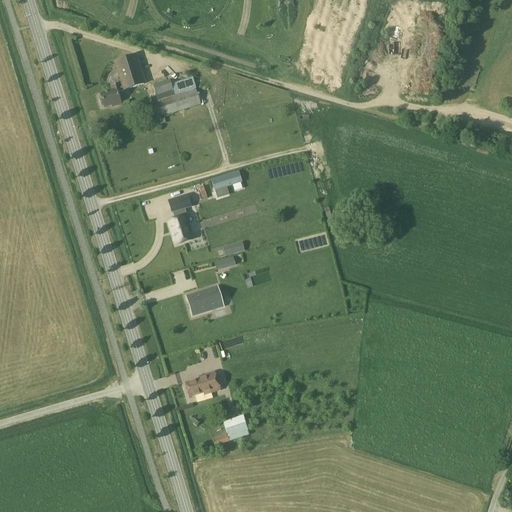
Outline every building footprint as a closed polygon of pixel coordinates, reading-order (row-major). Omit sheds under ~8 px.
[(114,62),(121,83),(123,91),(145,85),(136,56),(114,62)] [(201,105),(195,89),(175,96),(170,81),(152,86),(157,102),(151,104),(156,120),(201,105)] [(123,91),(121,83),(110,87),(112,92),(100,95),(104,108),(112,105),(112,107),(121,104),(117,93),(123,91)] [(223,201),(232,198),(229,190),(246,185),(243,176),(217,184),(223,201)] [(191,207),(188,196),(169,201),(172,212),(173,212),(175,219),(168,221),(175,244),(190,240),(189,234),(191,233),(189,225),(186,226),(184,217),(181,218),(178,210),(191,207)] [(238,253),(235,245),(223,248),(225,256),(238,253)] [(233,258),(220,262),(222,269),(235,266),(233,258)] [(214,309),(209,290),(178,298),(183,317),(214,309)] [(219,391),(214,373),(198,378),(198,380),(185,384),(190,398),(203,394),(204,396),(219,391)] [(245,424),(240,425),(225,430),(229,442),(243,438),(249,436),(245,424)] [(226,434),(212,439),(215,447),(229,442),(226,434)]
